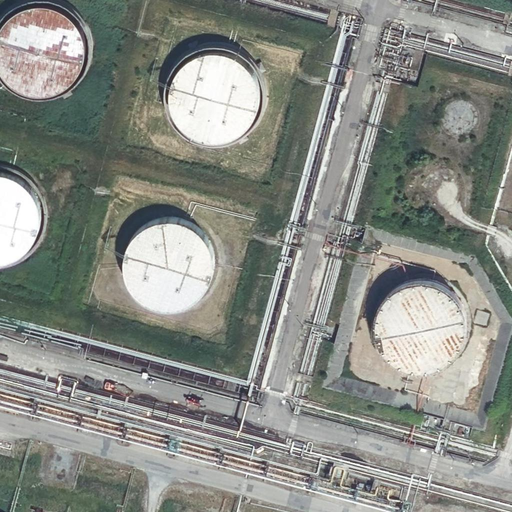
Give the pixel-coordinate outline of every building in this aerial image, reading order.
[(84,46),(84,41),(83,36),(81,31),(79,26),(76,21),(73,17),(69,13),(65,10),(60,8),(55,6),(50,4),(44,3),(39,3),(34,4),(29,5),(23,7),(19,10),(14,13),(10,17),(7,21),(4,25),(2,30),(0,35),(0,56),(2,61),(4,66),(7,71),(10,75),(14,79),(18,82),(23,85),(28,87),(33,88),(38,89),(44,89),(49,88),(54,87),(59,85),(64,82),(69,79),(72,76),(76,72),(79,67),(81,62),(83,57),(84,52),(84,46)] [(257,93),(257,88),(256,83),(254,77),(252,72),(249,68),(246,64),(242,60),(238,57),(233,54),(228,52),(223,51),(217,50),(212,50),(207,51),(201,52),(196,54),(192,57),(187,60),(183,63),(180,68),(177,72),(175,77),(173,82),(172,87),(172,92),(172,98),(173,103),(175,108),(177,113),(180,118),(183,122),(187,126),(191,129),(196,131),(201,133),(206,135),(211,135),(217,136),(222,135),(227,134),(232,132),(237,129),(242,126),(245,122),(249,118),(252,114),(254,109),(256,104),(257,98),(257,93)] [(42,221),(42,215),(42,209),(41,204),(39,198),(37,193),(34,188),(30,184),(26,180),(21,176),(16,174),(11,172),(6,170),(0,169),(0,260),(5,260),(11,258),(16,256),(21,253),(26,250),(30,246),(33,242),(36,237),(39,232),(41,226),(42,221)] [(216,267),(217,262),(216,256),(215,250),(213,245),(211,240),(208,235),(204,230),(200,226),(196,223),(191,220),(185,218),(180,216),(174,216),(168,216),(163,216),(157,218),(152,220),(147,223),(142,226),(138,230),(134,234),(131,239),(129,244),(127,250),(126,255),(125,261),(126,267),(127,272),(128,278),(131,283),(134,288),(138,292),(142,296),(146,299),(151,302),(157,304),(162,306),(168,307),(173,307),(179,306),(185,305),(190,303),(195,300),(200,297),(204,293),(208,288),(211,283),(213,278),(215,273),(216,267)] [(467,329),(467,323),(467,318),(466,312),(464,306),(462,301),(459,296),(455,292),(451,288),(446,285),(441,282),(436,280),(431,278),(425,277),(419,277),(413,278),(408,279),(403,282),(398,284),(393,288),(389,292),(385,296),(382,301),(380,306),(378,311),(377,317),(376,323),(377,328),(378,334),(379,339),(382,345),(385,350),(388,354),(393,358),(397,361),(402,364),(407,366),(413,368),(419,368),(424,368),(430,368),(436,366),(441,364),(446,362),(451,358),(455,354),(459,350),(462,345),(464,340),(466,335),(467,329)]
